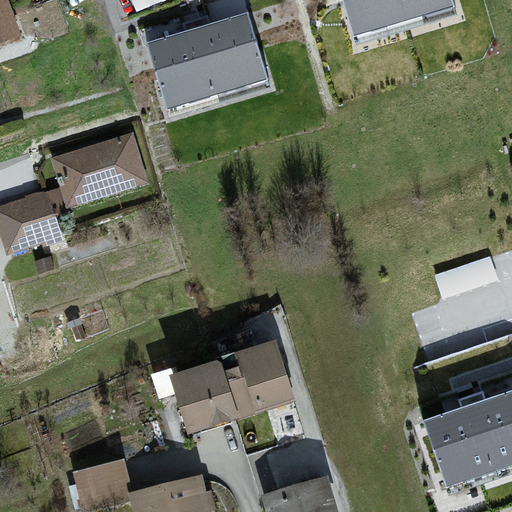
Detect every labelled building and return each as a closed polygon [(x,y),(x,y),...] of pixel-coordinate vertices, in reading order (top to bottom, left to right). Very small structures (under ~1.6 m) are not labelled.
[(6,0),(0,0),(0,49),(22,41),(6,0)] [(451,0),(343,0),(354,36),(454,7),(451,0)] [(248,14),(148,43),(167,109),(267,80),(248,14)] [(133,138),(49,161),(63,212),(147,189),(133,138)] [(45,194),(0,207),(0,251),(2,259),(59,242),(45,194)] [(443,295),(500,275),(491,250),(434,271),(443,295)] [(241,376),(228,378),(243,421),(294,405),(276,349),(237,362),(241,376)] [(173,381),(191,438),(243,421),(228,378),(224,365),(173,381)] [(511,390),(424,421),(447,488),(511,465),(511,390)] [(121,464),(70,476),(78,511),(129,500),(121,464)] [(209,511),(202,481),(129,500),(132,511),(209,511)] [(335,511),(329,484),(265,500),(268,511),(335,511)]
